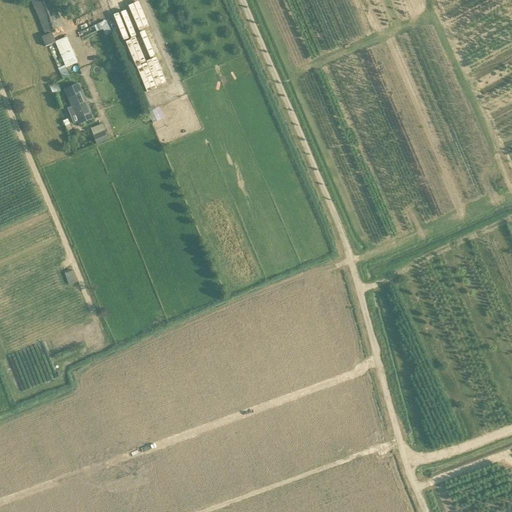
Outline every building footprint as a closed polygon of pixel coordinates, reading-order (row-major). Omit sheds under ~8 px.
[(30,0),(44,34),(63,26),(52,0),(30,0)] [(102,29),(104,35),(110,33),(105,20),(77,31),(80,38),(102,29)] [(66,38),(55,42),(66,67),(76,63),(66,38)] [(79,85),(65,91),(72,108),(68,109),(71,117),(74,124),(80,121),(81,123),(91,119),(84,103),(86,102),(79,85)] [(136,100),(132,92),(128,94),(131,102),(136,100)] [(108,140),(107,138),(104,131),(93,136),(96,145),(108,140)] [(64,272),(69,286),(76,283),(71,270),(64,272)]
